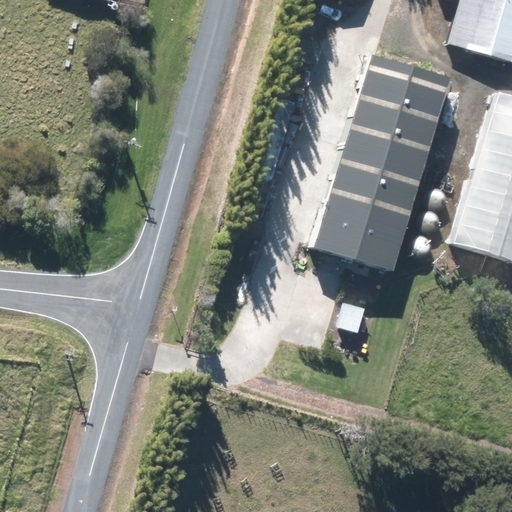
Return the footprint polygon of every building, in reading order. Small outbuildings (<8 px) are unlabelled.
[(511,0),(454,0),(441,46),(511,65),(511,0)] [(316,47),(291,45),(288,68),(314,70),(316,47)] [(439,79),(363,56),(304,250),(380,273),(439,79)] [(444,245),(511,265),(511,98),(491,92),(444,245)] [(289,106),(270,100),(246,178),(265,184),(289,106)] [(452,135),(466,141),(476,114),(462,109),(452,135)] [(448,198),(423,189),(397,258),(422,267),(448,198)] [(358,310),(337,306),(332,332),(353,336),(358,310)]
